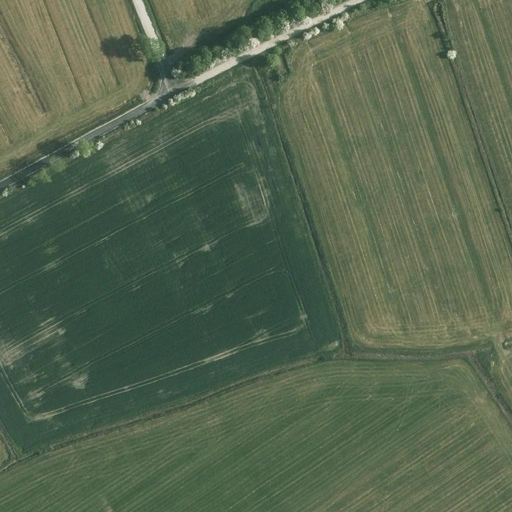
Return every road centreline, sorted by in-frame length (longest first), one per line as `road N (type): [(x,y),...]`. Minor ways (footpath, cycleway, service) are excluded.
road 1 (track): [(354,0),(175,91)]
road 2 (track): [(175,91),(0,186)]
